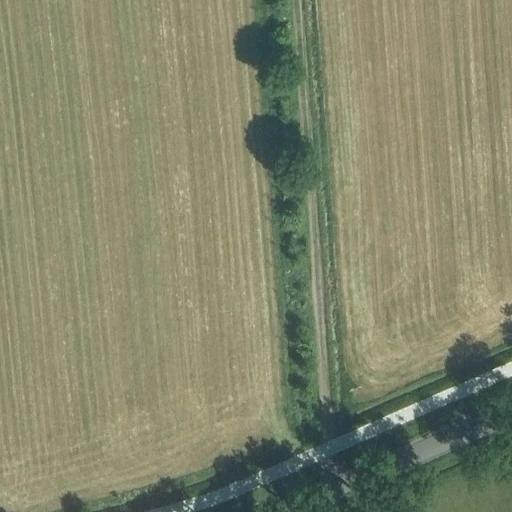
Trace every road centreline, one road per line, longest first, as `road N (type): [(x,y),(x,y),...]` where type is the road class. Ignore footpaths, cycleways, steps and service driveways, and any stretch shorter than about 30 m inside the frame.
road 1 (track): [(294,0),(327,450)]
road 2 (secondary): [(281,511),(511,409)]
